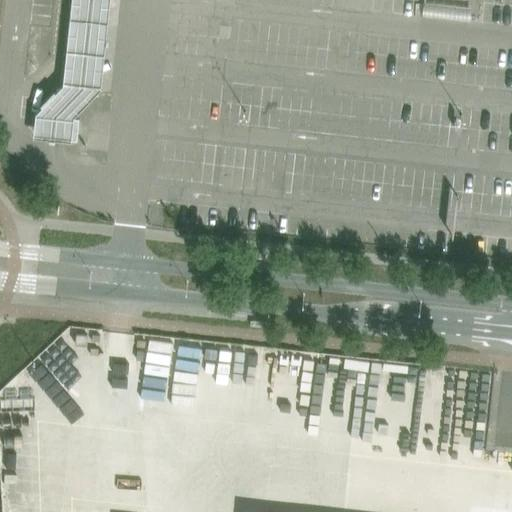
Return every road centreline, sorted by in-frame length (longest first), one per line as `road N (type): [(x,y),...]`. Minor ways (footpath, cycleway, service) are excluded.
road 1 (secondary): [(511,308),(0,247)]
road 2 (secondary): [(0,282),(511,333)]
road 3 (unknown): [(151,511),(164,474),(213,447),(511,478)]
